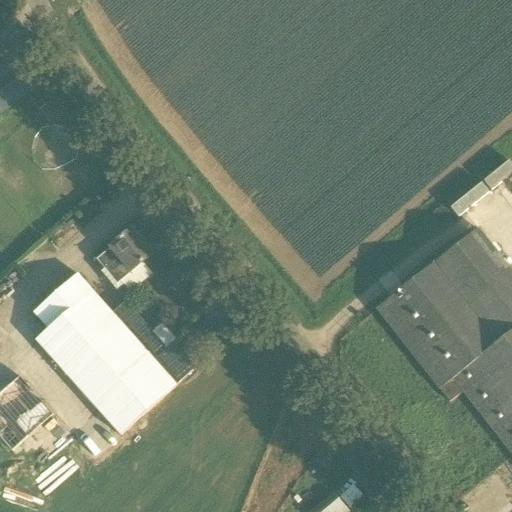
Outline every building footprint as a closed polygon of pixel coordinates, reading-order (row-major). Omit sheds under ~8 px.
[(458,215),(511,176),(511,161),(451,205),(458,215)] [(117,285),(130,274),(153,256),(132,230),(110,249),(97,261),(117,285)] [(511,274),(478,230),(376,310),(449,403),(462,393),(511,456),(511,274)] [(34,314),(49,330),(36,342),(120,437),(176,387),(194,370),(171,345),(166,350),(125,303),(112,315),(77,276),(34,314)] [(21,377),(0,395),(0,448),(8,457),(55,415),(21,377)] [(351,511),(335,492),(309,511),(351,511)]
